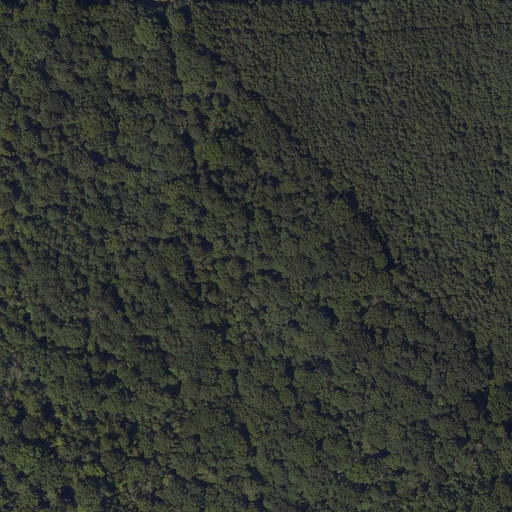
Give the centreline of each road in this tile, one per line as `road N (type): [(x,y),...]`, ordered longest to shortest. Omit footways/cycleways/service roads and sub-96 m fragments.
road 1 (track): [(162,0),(270,511)]
road 2 (track): [(0,6),(150,0)]
